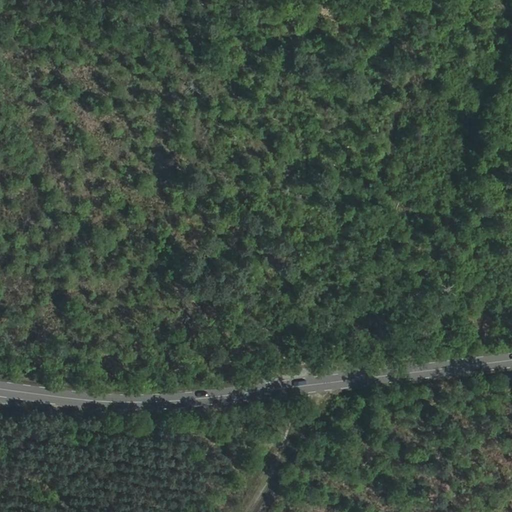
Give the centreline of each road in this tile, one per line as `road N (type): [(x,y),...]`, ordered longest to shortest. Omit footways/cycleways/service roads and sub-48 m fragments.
road 1 (secondary): [(0,391),(177,407),(511,363)]
road 2 (track): [(240,511),(296,391)]
